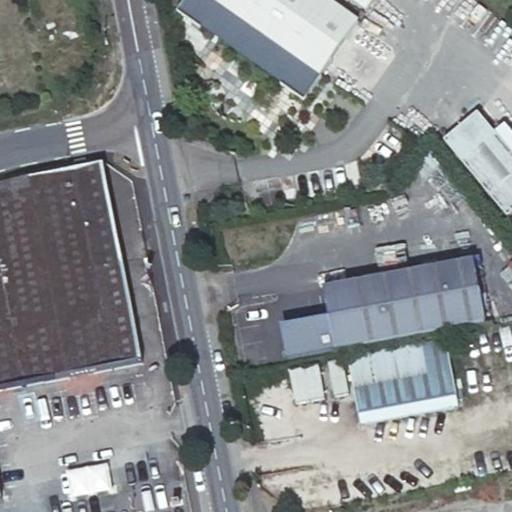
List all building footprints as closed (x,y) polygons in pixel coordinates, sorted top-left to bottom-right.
[(382,0),(196,0),(189,13),(313,99),(368,20),(338,0),(360,0),(375,10),(382,0)] [(439,136),(501,218),(511,209),(511,155),(476,108),(439,136)] [(116,224),(105,168),(0,191),(0,402),(83,384),(147,371),(116,224)] [(279,334),(283,359),(482,322),(472,260),(320,289),(325,319),(300,323),(301,331),(279,334)] [(441,342),(345,363),(358,425),(454,405),(441,342)] [(345,359),(330,359),(329,394),(344,394),(345,359)] [(322,397),(316,363),(286,368),(292,402),(322,397)] [(0,511),(11,510),(0,454),(0,511)]
